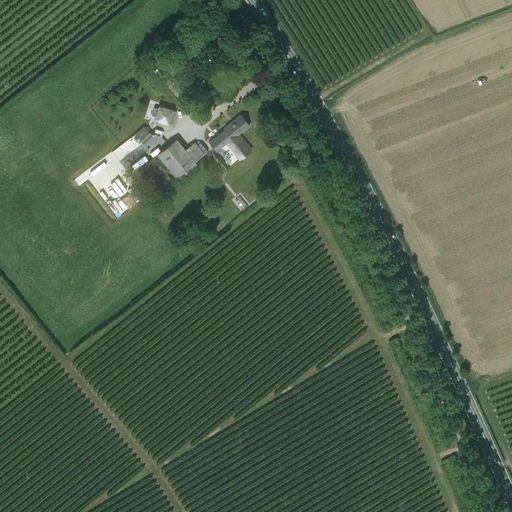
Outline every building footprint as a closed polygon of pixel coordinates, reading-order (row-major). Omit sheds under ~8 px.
[(173,112),(174,109),(161,105),(156,119),(171,124),(175,113),(173,112)] [(226,129),(208,142),(215,151),(226,143),(240,160),(251,150),(238,134),(249,125),(241,115),(224,128),(226,129)] [(143,143),(152,135),(143,126),(135,134),(143,143)] [(195,162),(205,154),(194,142),(185,149),(177,138),(156,155),(176,179),(197,163),(195,162)] [(173,182),(154,157),(139,168),(159,193),(173,182)]
